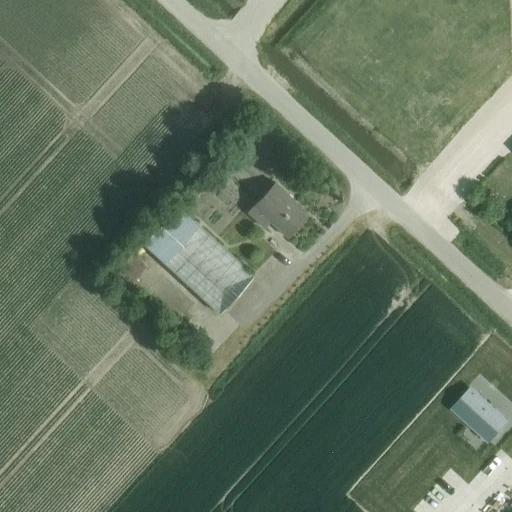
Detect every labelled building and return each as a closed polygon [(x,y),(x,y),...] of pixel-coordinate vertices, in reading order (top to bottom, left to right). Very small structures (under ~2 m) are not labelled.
[(492,66),(469,91),(485,106),(509,81),(492,66)] [(511,84),(509,81),(485,106),(501,121),(511,108),(511,84)] [(469,91),(447,115),(463,130),(485,106),(469,91)] [(485,106),(463,130),(480,145),(501,121),(485,106)] [(511,108),(501,121),(511,130),(511,108)] [(447,115),(423,140),(439,155),(463,130),(447,115)] [(463,130),(439,155),(456,171),(480,145),(463,130)] [(480,145),(456,171),(475,187),(497,160),(480,145)] [(287,238),(307,216),(287,198),(288,196),(274,183),(247,213),(263,228),(269,222),(287,238)] [(219,315),(254,276),(176,205),(141,244),(219,315)] [(131,287),(147,267),(129,253),(114,273),(131,287)] [(472,398),(455,417),(485,445),(503,426),(472,398)]
